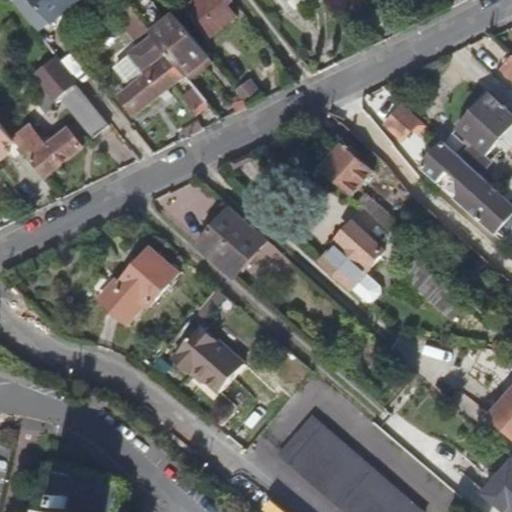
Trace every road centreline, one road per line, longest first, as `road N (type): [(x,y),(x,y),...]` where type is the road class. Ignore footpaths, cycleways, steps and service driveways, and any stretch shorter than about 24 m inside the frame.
road 1 (residential): [(0,253),(511,2)]
road 2 (residential): [(0,273),(278,511)]
road 3 (unknown): [(199,155),(397,345)]
